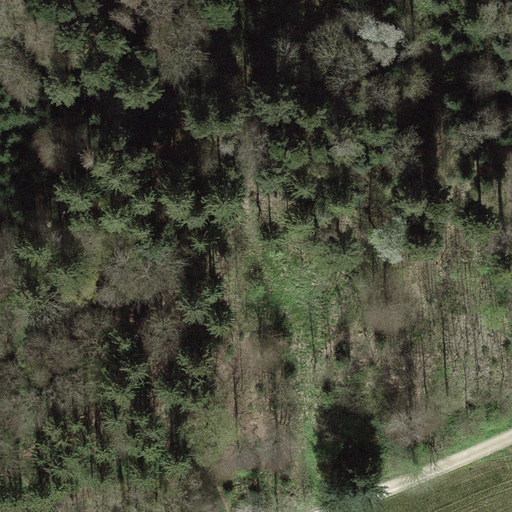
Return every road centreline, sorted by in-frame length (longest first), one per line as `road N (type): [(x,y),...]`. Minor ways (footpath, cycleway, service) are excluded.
road 1 (track): [(511,410),(474,294),(511,175)]
road 2 (track): [(511,438),(330,511)]
